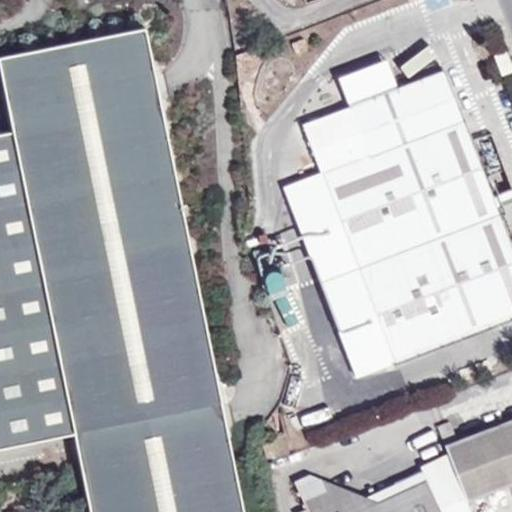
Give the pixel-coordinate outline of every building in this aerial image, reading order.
[(389,57),(340,75),(351,106),(401,88),(389,57)] [(323,170),(465,117),(447,72),(401,88),(351,106),(305,122),(323,170)] [(511,318),(511,239),(465,117),(323,170),(284,185),(357,377),(511,318)] [(511,419),(457,441),(445,446),(466,502),(511,483),(511,419)] [(457,441),(449,420),(436,425),(444,446),(445,446),(457,441)] [(469,511),(447,453),(421,465),(426,479),(369,504),(351,492),(336,499),(328,483),(310,475),(295,483),(308,511),(469,511)] [(351,492),(328,483),(336,499),(351,492)]
